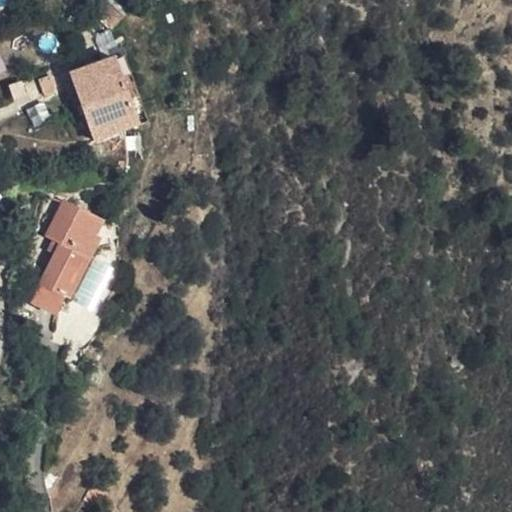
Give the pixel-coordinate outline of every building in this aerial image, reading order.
[(110,18),(101,0),(97,0),(86,5),(96,25),(110,18)] [(105,53),(85,60),(93,71),(116,100),(125,111),(132,121),(135,120),(105,53)] [(93,71),(85,60),(51,73),(77,140),(132,121),(125,111),(112,123),(98,109),(90,115),(69,92),(93,71)] [(116,100),(93,71),(69,92),(90,115),(98,109),(112,123),(125,111),(116,100)] [(40,316),(49,299),(80,239),(88,223),(55,203),(34,238),(45,245),(15,300),(40,316)] [(80,239),(49,299),(56,304),(89,244),(80,239)]
